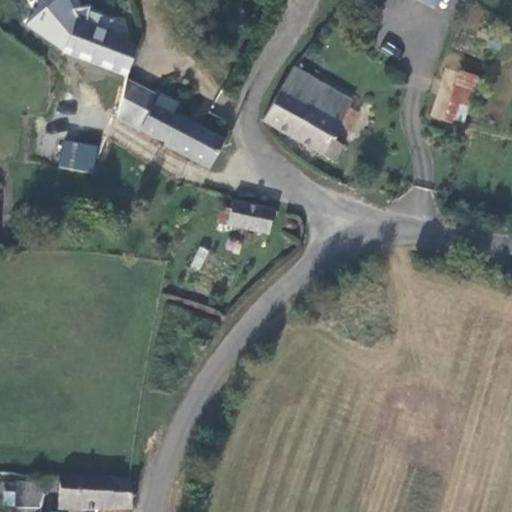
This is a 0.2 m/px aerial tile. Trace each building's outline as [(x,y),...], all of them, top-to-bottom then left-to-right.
[(437,0),(415,0),(433,9),(437,0)] [(62,50),(126,77),(136,48),(102,36),(104,31),(74,18),(62,50)] [(62,60),(56,55),(51,52),(45,60),(55,69),(62,60)] [(265,121),(292,138),(323,86),(294,69),(265,121)] [(462,128),(477,81),(461,76),(446,123),(462,128)] [(121,93),(148,109),(154,98),(125,81),(121,93)] [(332,139),(353,104),(323,86),(292,138),(336,164),(346,148),(332,139)] [(111,112),(141,129),(138,134),(204,170),(219,142),(172,117),(170,121),(148,109),(121,93),(111,112)] [(94,172),(97,144),(60,140),(57,169),(94,172)] [(217,207),(213,222),(267,234),(272,210),(233,200),(230,210),(217,207)] [(52,505),(126,504),(122,476),(52,473),(52,478),(44,478),(44,479),(44,488),(52,488),(52,505)] [(44,488),(44,479),(8,481),(7,511),(33,511),(34,505),(38,488),(44,488)]
